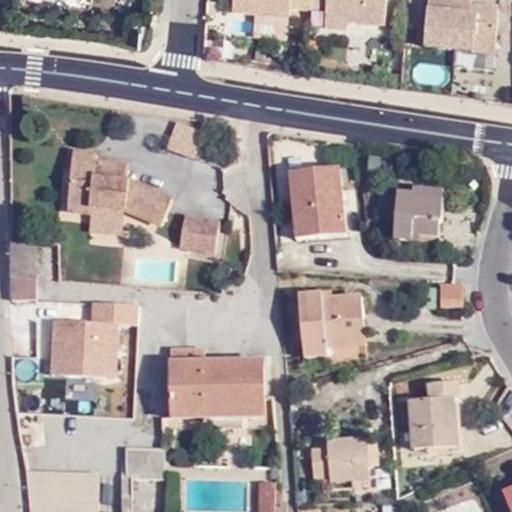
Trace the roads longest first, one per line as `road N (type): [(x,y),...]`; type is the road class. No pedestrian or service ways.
road 1 (secondary): [(172,89),(511,139)]
road 2 (secondary): [(0,64),(172,89)]
road 3 (residential): [(511,203),(494,314),(511,351)]
